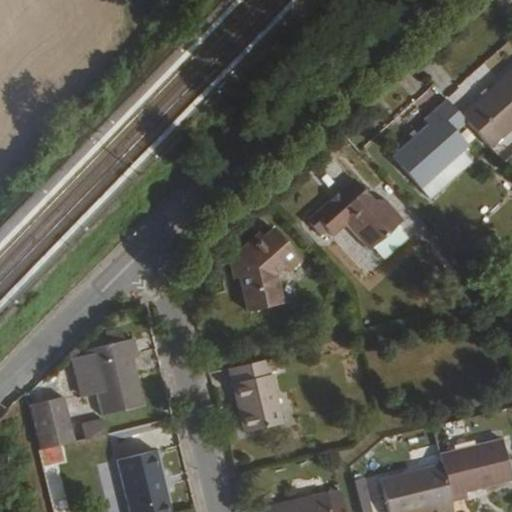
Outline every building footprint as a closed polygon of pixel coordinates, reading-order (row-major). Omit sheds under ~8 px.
[(511,72),(462,117),(466,121),(490,148),(511,128),(511,72)] [(423,113),(443,98),(434,86),(414,101),(423,113)] [(462,117),(447,100),(424,120),(428,124),(392,156),(421,188),(435,176),(462,151),(469,145),(456,130),(466,121),(462,117)] [(462,151),(435,176),(444,187),(472,162),(462,151)] [(405,221),(388,203),(373,202),(354,181),(315,217),(317,219),(310,225),(322,238),(328,232),(334,238),(347,226),(371,252),(405,221)] [(303,263),(275,231),(265,240),(261,237),(241,254),(245,258),(240,262),(242,286),(244,314),(279,311),(276,278),(285,270),(289,275),(303,263)] [(490,250),(477,236),(465,246),(478,261),(490,250)] [(236,287),(242,286),(240,262),(245,258),(241,254),(234,261),(236,287)] [(133,340),(86,352),(87,357),(96,392),(102,416),(142,406),(131,361),(138,359),(133,340)] [(81,396),(96,392),(87,357),(77,359),(73,364),(81,396)] [(281,424),(267,360),(228,369),(243,433),(281,424)] [(39,453),(74,444),(64,403),(29,412),(39,453)] [(84,422),(87,440),(108,435),(105,419),(84,422)] [(511,478),(503,439),(440,454),(442,464),(450,501),(465,497),(464,492),(511,480),(511,478)] [(169,511),(155,452),(117,461),(129,511),(169,511)] [(437,511),(450,511),(453,511),(450,501),(442,464),(379,479),(386,511),(428,511),(437,510),(437,511)] [(344,511),(340,491),(262,510),(262,511),(344,511)] [(353,494),(358,511),(367,511),(362,491),(353,494)]
